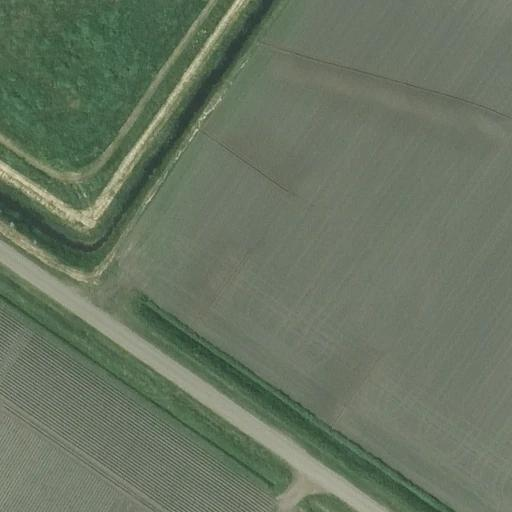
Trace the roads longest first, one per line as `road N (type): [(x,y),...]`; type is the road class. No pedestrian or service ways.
road 1 (unclassified): [(373,511),(0,251)]
road 2 (unknown): [(0,142),(54,178),(94,174),(215,0)]
